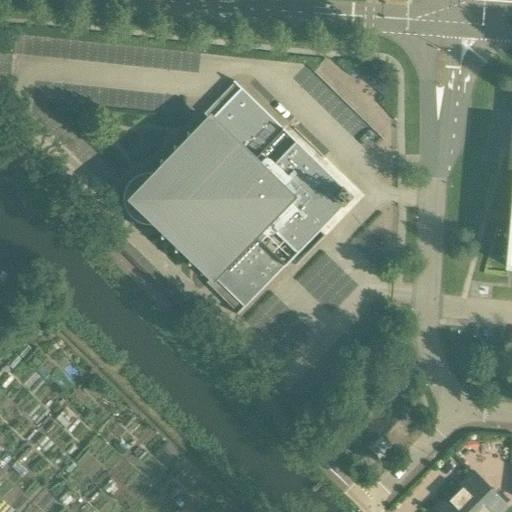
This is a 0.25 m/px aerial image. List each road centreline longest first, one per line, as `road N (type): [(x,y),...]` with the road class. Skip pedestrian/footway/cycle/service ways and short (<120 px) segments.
road 1 (tertiary): [(112,0),(368,14),(445,27)]
road 2 (unclassified): [(425,306),(445,27)]
road 3 (unclassified): [(366,505),(453,412)]
